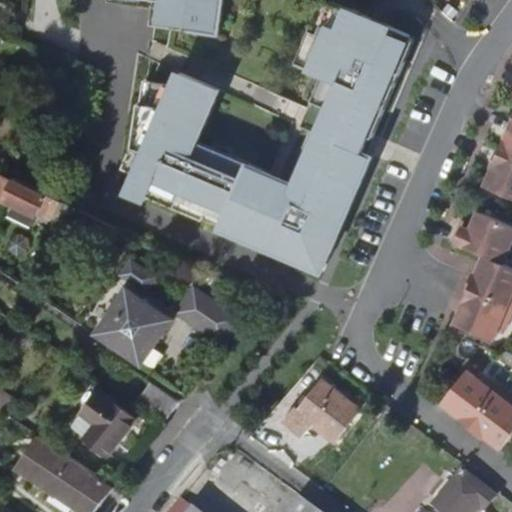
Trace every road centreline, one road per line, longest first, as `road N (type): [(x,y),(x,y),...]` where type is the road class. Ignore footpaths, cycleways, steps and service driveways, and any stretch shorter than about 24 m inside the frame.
road 1 (residential): [(511,480),(366,357),(357,333),(386,262)]
road 2 (residential): [(386,262),(459,97),(511,18)]
